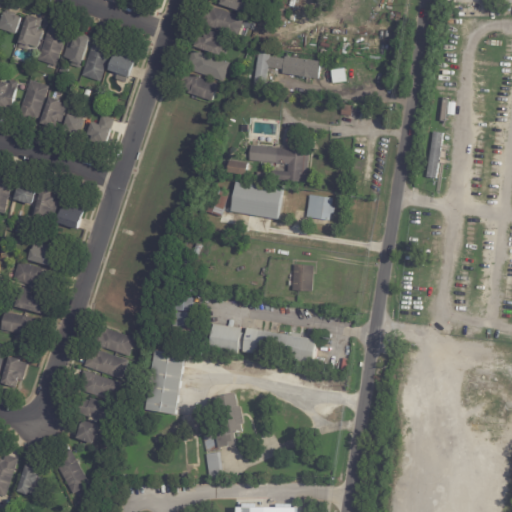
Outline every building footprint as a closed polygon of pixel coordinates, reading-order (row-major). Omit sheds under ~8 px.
[(253,14),(223,3),(224,0),(250,0),(257,2),(253,14)] [(290,10),(284,28),(266,21),(273,4),(290,10)] [(246,27),(243,36),(205,24),(209,11),(214,13),(217,6),(250,18),(246,27)] [(17,13),(25,16),(20,33),(2,27),(8,10),(17,13)] [(310,16),(307,29),(295,26),(298,13),(310,16)] [(34,16),(44,20),(41,29),(46,30),(40,47),(32,45),(30,50),(20,47),(31,15),(34,16)] [(56,23),(66,26),(64,31),(68,32),(69,35),(59,66),(41,59),(54,22),(56,23)] [(229,57),(201,47),(204,36),(210,38),(212,32),(231,38),(229,45),(231,46),(231,47),(232,48),(229,57)] [(96,37),(87,64),(84,63),(82,68),(73,65),(75,59),(66,56),(72,38),(79,41),(79,39),(83,40),(85,34),(96,37)] [(107,40),(112,42),(110,47),(115,49),(104,82),(86,75),(99,38),(107,40)] [(136,67),(133,77),(129,76),(127,82),(116,78),(118,71),(112,69),(119,48),(140,55),(136,67)] [(192,62),(196,50),(235,62),(228,82),(197,71),(195,68),(197,65),(192,63),(192,62)] [(324,70),(323,79),(286,74),(286,70),(271,68),(269,87),(257,85),(261,51),(273,52),(273,57),(288,59),(288,57),(325,62),(324,70)] [(63,67),(70,70),(68,76),(60,73),(63,67)] [(335,70),(349,68),(350,81),(336,83),(335,70)] [(224,84),(218,102),(193,93),(194,90),(186,87),(188,81),(187,80),(189,73),(224,84)] [(20,82),(15,109),(13,109),(12,112),(3,110),(2,114),(0,113),(0,91),(2,81),(12,83),(12,79),(20,81),(20,82)] [(42,117),(40,119),(35,118),(33,123),(21,118),(34,80),(53,87),(42,117)] [(60,99),(64,100),(63,101),(71,104),(65,122),(61,121),(58,129),(44,124),(53,96),(60,99)] [(355,106),(354,116),(343,115),(345,105),(355,106)] [(78,115),(92,119),(86,136),(80,134),(79,136),(68,133),(74,113),(78,115)] [(115,121),(113,127),(115,128),(110,144),(105,142),(105,144),(94,140),(96,136),(91,134),(96,121),(100,123),(103,114),(116,119),(115,121)] [(442,135),(436,180),(426,179),(433,134),(442,135)] [(278,149),(307,151),(307,153),(312,153),(309,183),(274,180),(274,171),(290,173),(291,164),(251,161),(253,146),(278,149)] [(233,169),(235,160),(254,164),(252,176),(232,173),(233,169)] [(7,177),(15,179),(7,214),(0,212),(0,177),(7,178),(7,177)] [(30,184),(42,188),(36,205),(18,200),(23,182),(30,184)] [(267,187),(285,190),(281,220),(234,212),(239,182),(267,187)] [(48,188),(57,190),(55,197),(58,198),(58,200),(60,201),(55,219),(38,214),(45,187),(48,188)] [(229,193),(221,217),(202,211),(210,187),(229,193)] [(331,220),(310,218),(312,196),(336,198),(335,207),(338,208),(337,214),(334,214),(333,220),(331,220)] [(80,203),(81,204),(81,206),(87,208),(80,228),(60,221),(68,201),(75,203),(76,202),(80,203)] [(57,246),(55,250),(64,253),(59,268),(31,260),(35,249),(36,249),(38,241),(57,246)] [(206,246),(202,256),(196,254),(200,244),(206,246)] [(194,262),(189,275),(181,271),(186,259),(194,262)] [(56,280),(55,283),(50,281),(48,290),(15,281),(20,262),(58,272),(56,280)] [(299,266),(318,267),(316,292),(296,291),(297,266),(299,266)] [(51,303),(49,314),(14,306),(17,296),(24,298),(26,288),(45,293),(44,297),(46,298),(45,302),(51,303)] [(189,298),(198,298),(198,312),(178,311),(178,298),(189,298)] [(42,320),(40,328),(38,328),(37,334),(29,333),(28,336),(2,331),(6,312),(42,320)] [(198,313),(199,313),(199,327),(195,327),(194,339),(183,339),(183,327),(177,327),(177,312),(198,313)] [(245,329),(241,356),(211,351),(215,325),(245,329)] [(135,357),(97,345),(101,333),(105,334),(107,328),(140,339),(135,357)] [(297,335),(322,339),(318,363),(247,352),(251,328),(297,335)] [(2,376),(1,381),(0,380),(0,344),(10,346),(2,376)] [(103,351),(133,361),(127,380),(88,367),(92,355),(100,358),(103,351)] [(186,377),(180,416),(150,411),(159,352),(189,356),(186,377)] [(27,376),(23,389),(8,385),(9,384),(7,383),(15,356),(25,360),(25,361),(31,363),(27,376)] [(123,393),(122,396),(117,394),(115,401),(88,392),(86,389),(87,385),(83,383),(88,371),(126,384),(123,393)] [(139,377),(136,383),(130,381),(132,374),(139,377)] [(245,414),(251,443),(224,449),(224,448),(208,451),(206,437),(219,434),(217,423),(222,422),(217,399),(239,394),(241,408),(244,407),(245,414)] [(120,407),(114,424),(80,413),(82,404),(84,404),(86,398),(94,401),(95,399),(120,407)] [(105,426),(108,427),(101,445),(84,439),(91,421),(105,426)] [(94,485),(77,495),(61,466),(62,463),(66,461),(63,457),(75,450),(94,485)] [(209,456),(223,454),(226,478),(212,480),(209,456)] [(18,458),(22,460),(10,498),(0,494),(0,461),(1,459),(7,461),(9,455),(18,458)] [(31,465),(42,469),(40,475),(43,476),(42,477),(44,478),(38,496),(32,494),(32,495),(22,491),(31,465)]
